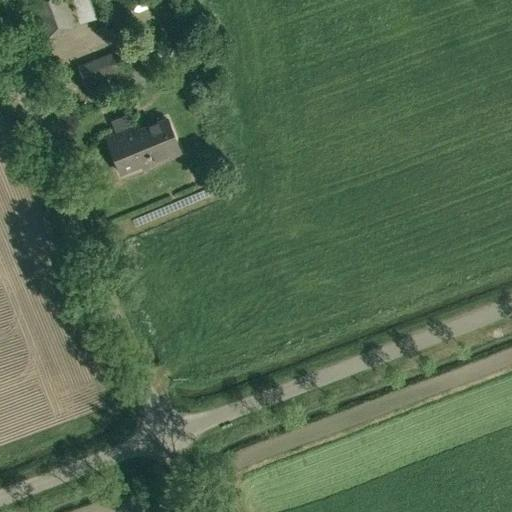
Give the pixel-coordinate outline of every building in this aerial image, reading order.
[(26,0),(41,39),(79,24),(69,0),(26,0)] [(87,0),(70,0),(81,28),(96,22),(87,0)] [(198,39),(178,46),(186,69),(206,62),(198,39)] [(126,50),(87,66),(100,97),(139,81),(126,50)] [(181,153),(168,120),(138,132),(136,128),(106,140),(120,175),(151,162),(152,165),(181,153)]
